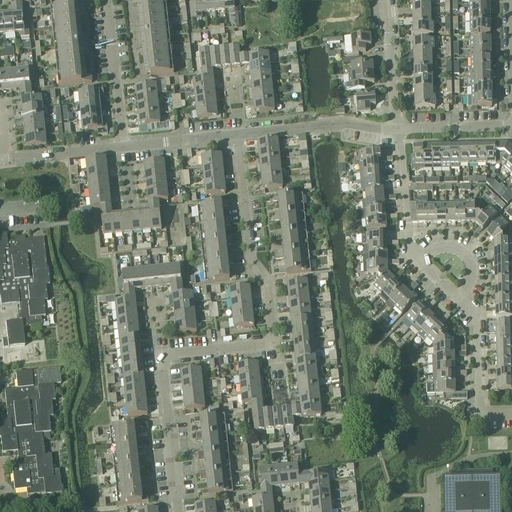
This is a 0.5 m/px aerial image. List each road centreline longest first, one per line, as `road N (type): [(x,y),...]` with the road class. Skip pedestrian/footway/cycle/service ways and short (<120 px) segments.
road 1 (residential): [(275,344),(267,283),(252,260),(238,135)]
road 2 (residential): [(238,135),(346,124),(396,130)]
road 3 (residential): [(511,411),(477,412),(476,315),(457,296)]
road 4 (residential): [(177,511),(160,355)]
road 5 (residential): [(124,148),(107,0)]
road 6 (residential): [(420,259),(407,246),(396,130)]
road 7 (residential): [(396,130),(384,0)]
